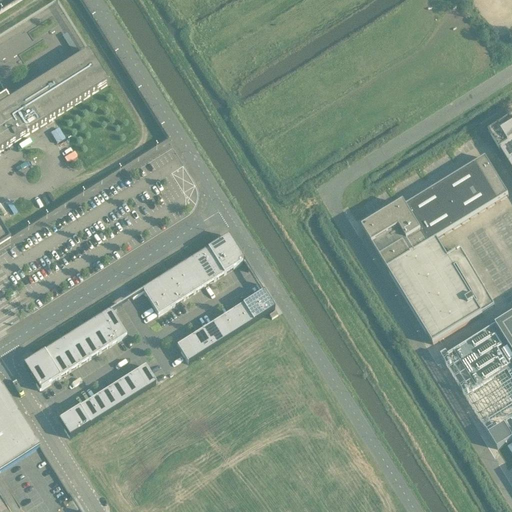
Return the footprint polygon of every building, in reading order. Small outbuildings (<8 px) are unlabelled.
[(89,53),(82,38),(69,44),(76,59),(89,53)] [(0,248),(10,242),(0,225),(0,153),(17,142),(109,85),(89,54),(9,104),(5,98),(0,100),(0,248)] [(511,118),(489,134),(511,170),(511,118)] [(405,205),(363,230),(366,234),(388,271),(434,346),(439,343),(484,315),(483,314),(495,306),(479,279),(472,269),(470,265),(464,255),(461,251),(460,253),(453,257),(449,259),(438,241),(510,197),(490,166),(486,160),(407,208),(405,205)] [(237,258),(226,239),(208,250),(224,276),(243,265),(248,273),(250,272),(241,256),(237,258)] [(224,276),(208,250),(198,256),(214,282),(224,276)] [(469,252),(464,255),(470,265),(475,262),(469,252)] [(214,282),(198,256),(188,263),(204,289),(214,282)] [(204,289),(188,263),(177,269),(194,295),(204,289)] [(477,266),(472,269),(479,279),(484,276),(477,266)] [(194,295),(177,269),(167,275),(183,301),(194,295)] [(183,301),(167,275),(157,281),(173,307),(183,301)] [(173,307),(157,281),(131,297),(132,300),(142,294),(157,317),(173,307)] [(275,311),(258,285),(256,286),(261,295),(243,306),(255,323),(275,311)] [(126,336),(111,313),(121,306),(120,304),(93,321),(109,347),(126,336)] [(255,323),(243,306),(233,312),(244,330),(255,323)] [(244,330),(233,312),(223,318),(234,336),(244,330)] [(511,316),(495,327),(511,353),(511,316)] [(234,336),(223,318),(213,325),(224,342),(234,336)] [(109,347),(93,321),(83,327),(99,353),(109,347)] [(224,342),(213,325),(202,331),(214,349),(224,342)] [(99,353),(83,327),(73,333),(89,359),(99,353)] [(214,349),(202,331),(192,337),(203,355),(214,349)] [(89,359),(73,333),(63,339),(79,365),(89,359)] [(203,355),(192,337),(176,347),(187,365),(203,355)] [(79,365),(63,339),(52,345),(68,372),(79,365)] [(68,372),(52,345),(42,352),(58,378),(68,372)] [(58,378),(42,352),(22,364),(38,390),(58,378)] [(156,384),(145,366),(128,377),(138,395),(156,384)] [(138,395),(128,377),(118,383),(128,401),(138,395)] [(128,401),(118,383),(107,389),(118,407),(128,401)] [(0,385),(0,473),(39,449),(40,449),(0,385)] [(118,407),(107,389),(97,396),(108,413),(118,407)] [(108,413),(97,396),(87,402),(98,420),(108,413)] [(98,420),(87,402),(77,408),(88,426),(98,420)] [(88,426),(77,408),(57,420),(68,438),(88,426)] [(505,427),(489,437),(497,450),(498,451),(511,441),(511,437),(506,427),(505,427)]
